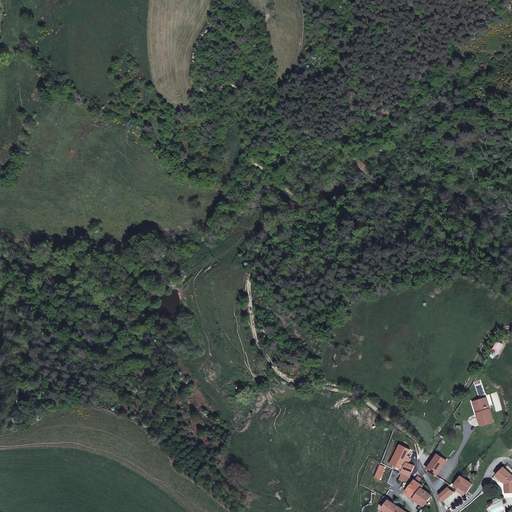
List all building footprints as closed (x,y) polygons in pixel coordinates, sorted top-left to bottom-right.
[(478,404),(480,411),(477,412),(481,425),(495,421),(488,397),(480,400),(481,403),(478,404)] [(431,473),(429,476),(433,478),(435,476),(437,477),(448,461),(437,455),(426,469),(427,470),(431,473)] [(415,471),(415,467),(413,466),(414,465),(404,462),(402,469),(411,473),(412,470),(415,471)] [(372,481),(378,482),(383,469),(378,466),(372,481)] [(511,474),(503,467),(496,475),(503,481),(504,480),(506,482),(505,483),(505,488),(509,488),(509,492),(511,492),(511,474)] [(399,479),(407,482),(409,476),(401,473),(399,479)] [(467,492),(468,491),(471,487),(472,484),(460,477),(454,487),(457,489),(459,487),(467,492)] [(407,482),(399,479),(396,487),(402,488),(407,482)] [(427,503),(424,501),(429,494),(420,487),(422,484),(418,482),(414,479),(405,493),(421,504),(424,506),(427,503)] [(449,486),(438,496),(444,503),(455,494),(451,490),(453,489),(451,487),(450,488),(449,486)] [(405,511),(391,502),(397,494),(390,489),(384,497),(388,500),(382,509),(386,511),(405,511)]
